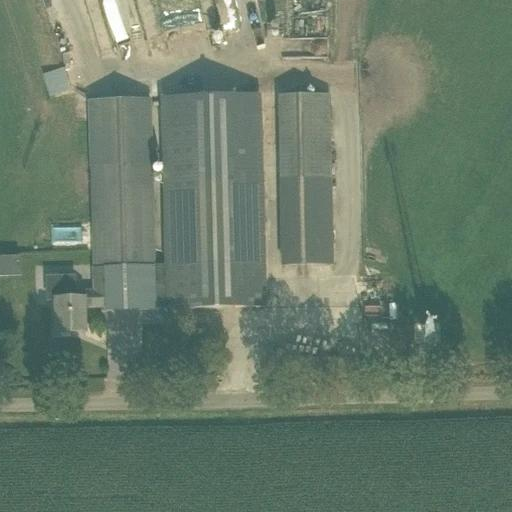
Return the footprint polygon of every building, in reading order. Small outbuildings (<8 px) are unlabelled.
[(67,68),(45,72),(50,94),(72,89),(67,68)] [(279,96),(281,182),(283,266),(331,265),(327,95),(279,96)] [(259,96),(161,99),(165,265),(154,266),(105,267),(106,308),(106,311),(264,307),(259,96)] [(149,99),(89,101),(94,267),(105,267),(154,266),(149,99)] [(0,255),(0,274),(22,274),(21,255),(0,255)] [(94,292),(74,293),(74,277),(47,278),(47,300),(54,300),(55,334),(85,333),(84,308),(106,308),(105,267),(94,267),(94,292)]
